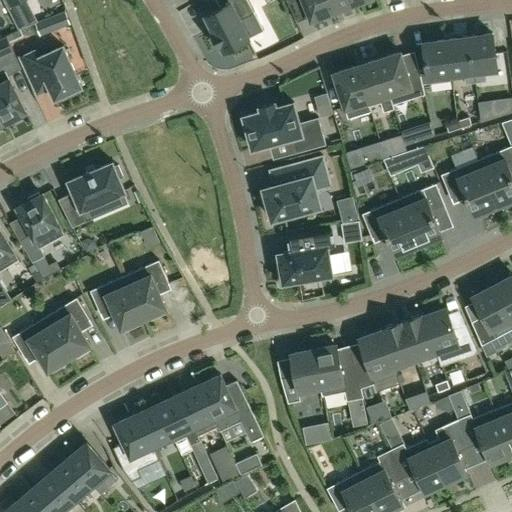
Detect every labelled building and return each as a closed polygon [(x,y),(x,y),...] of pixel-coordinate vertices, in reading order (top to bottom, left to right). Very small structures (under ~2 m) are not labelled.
[(8,0),(11,6),(22,27),(41,20),(30,0),(8,0)] [(255,12),(248,0),(216,0),(220,7),(206,15),(214,31),(212,32),(220,47),(222,46),(224,51),(249,38),(240,20),(255,12)] [(332,12),(327,0),(287,0),(288,2),(294,0),(303,0),(311,20),(332,12)] [(327,0),(332,12),(352,4),(350,0),(327,0)] [(36,24),(41,35),(56,29),(51,18),(36,24)] [(469,36),(476,82),(486,80),(485,71),(498,69),(493,33),(469,36)] [(0,53),(12,48),(6,35),(0,37),(0,53)] [(452,75),(464,73),(465,83),(476,82),(469,36),(447,39),(452,75)] [(452,75),(447,39),(423,42),(429,83),(453,80),(452,75)] [(38,57),(35,51),(21,57),(39,93),(52,87),(57,98),(82,86),(64,46),(38,57)] [(393,104),(425,94),(420,69),(408,72),(401,51),(378,58),(393,104)] [(368,101),(367,102),(369,106),(381,102),(384,111),(395,108),(393,104),(378,58),(357,65),(368,101)] [(368,101),(357,65),(334,72),(345,108),(367,102),(368,101)] [(0,112),(7,124),(19,118),(17,115),(26,110),(5,70),(0,72),(0,112)] [(298,151),(326,144),(318,117),(299,122),(294,101),(276,106),(275,102),(260,106),(261,111),(244,115),(252,148),(294,137),(298,151)] [(447,124),(449,131),(472,124),(470,117),(447,124)] [(431,121),(421,124),(425,138),(434,135),(431,121)] [(511,144),(479,159),(498,205),(505,202),(506,205),(511,202),(511,144)] [(383,150),(386,157),(397,154),(395,146),(383,150)] [(419,164),(422,170),(433,166),(425,146),(413,150),(419,164)] [(348,153),(352,166),(365,162),(361,149),(348,153)] [(289,164),(293,179),(264,187),(265,192),(261,192),(265,208),(269,207),(272,218),(320,205),(315,184),(330,180),(323,155),(289,164)] [(498,205),(479,159),(442,174),(452,198),(465,192),(474,215),(477,213),(478,217),(492,211),(490,208),(498,205)] [(120,178),(124,177),(118,164),(115,166),(114,164),(113,161),(110,162),(97,168),(84,173),(72,179),(71,179),(68,180),(69,183),(70,183),(74,192),(59,199),(73,226),(85,221),(81,210),(123,192),(126,191),(125,188),(124,188),(120,178)] [(400,198),(418,244),(426,241),(427,244),(441,239),(439,236),(442,234),(433,212),(446,206),(436,183),(400,198)] [(40,246),(64,233),(43,193),(40,194),(38,191),(27,197),(29,200),(18,206),(32,233),(20,239),(33,261),(45,255),(40,246)] [(411,247),(418,244),(400,198),(363,213),(372,237),(385,231),(395,254),(398,253),(399,256),(413,250),(411,247)] [(359,226),(341,228),(343,244),(361,241),(359,226)] [(0,228),(0,281),(0,280),(0,269),(19,258),(0,228)] [(331,274),(327,245),(333,245),(330,228),(302,233),(304,248),(277,252),(280,269),(277,270),(279,285),(293,283),(292,280),(331,274)] [(125,274),(144,318),(150,315),(152,318),(165,312),(163,309),(166,308),(158,288),(169,282),(159,259),(125,274)] [(138,320),(144,318),(125,274),(90,290),(101,313),(112,308),(121,328),(125,326),(126,330),(139,324),(138,320)] [(511,274),(493,284),(511,318),(511,317),(511,274)] [(482,344),(495,337),(511,328),(511,317),(511,318),(493,284),(472,295),(483,316),(472,322),(482,344)] [(45,316),(69,357),(75,353),(77,356),(89,349),(88,346),(91,344),(79,325),(90,319),(77,297),(45,316)] [(425,314),(437,350),(459,342),(447,307),(425,314)] [(416,358),(437,350),(425,314),(422,315),(421,313),(402,320),(416,358)] [(64,360),(69,357),(45,316),(12,336),(26,358),(37,351),(48,370),(51,368),(53,371),(65,363),(64,360)] [(416,358),(402,320),(383,326),(384,329),(382,330),(394,365),(395,365),(416,358)] [(398,374),(395,365),(394,365),(382,330),(359,337),(367,360),(354,364),(361,387),(362,387),(398,374)] [(337,344),(314,348),(322,390),(321,391),(322,395),(345,391),(347,400),(364,397),(362,387),(361,387),(354,364),(342,367),(337,344)] [(300,395),(321,391),(322,390),(314,348),(291,353),(295,375),(281,378),(288,402),(301,400),(300,395)] [(220,373),(199,383),(219,425),(221,430),(241,420),(251,441),(264,435),(237,379),(226,384),(220,373)] [(438,391),(450,387),(447,379),(436,384),(438,391)] [(179,393),(196,431),(198,435),(219,425),(199,383),(179,393)] [(196,431),(179,393),(158,403),(174,437),(176,441),(196,431)] [(419,397),(407,402),(410,409),(421,405),(419,397)] [(511,400),(494,408),(511,451),(511,400)] [(174,437),(158,403),(137,412),(153,446),(174,437)] [(491,461),(511,452),(511,451),(494,408),(472,417),(471,412),(458,418),(470,445),(482,440),(491,461)] [(155,450),(153,446),(137,412),(116,422),(125,442),(113,447),(124,471),(132,481),(141,477),(138,470),(159,460),(155,450)] [(439,437),(429,442),(428,442),(446,481),(468,471),(458,451),(470,445),(458,418),(435,428),(439,437)] [(404,443),(391,449),(404,476),(416,470),(425,491),(446,481),(428,442),(429,442),(427,437),(406,447),(404,443)] [(199,463),(209,458),(200,440),(191,444),(199,463)] [(87,441),(69,457),(93,485),(111,470),(87,441)] [(392,482),(404,476),(391,449),(378,455),(380,460),(360,470),(381,511),(395,511),(405,507),(392,482)] [(257,452),(236,462),(242,474),(263,464),(257,452)] [(182,477),(195,470),(186,453),(173,460),(182,477)] [(76,500),(93,485),(69,457),(52,471),(76,500)] [(141,477),(132,481),(138,487),(145,484),(166,474),(159,460),(138,470),(141,477)] [(354,511),(381,511),(360,470),(327,487),(339,510),(351,504),(354,511)] [(34,486),(56,511),(61,511),(76,500),(52,471),(34,486)] [(191,476),(181,480),(185,489),(195,485),(191,476)] [(26,511),(56,511),(34,486),(17,501),(26,511)] [(301,511),(295,498),(272,511),(301,511)] [(3,511),(26,511),(17,501),(3,511)]
